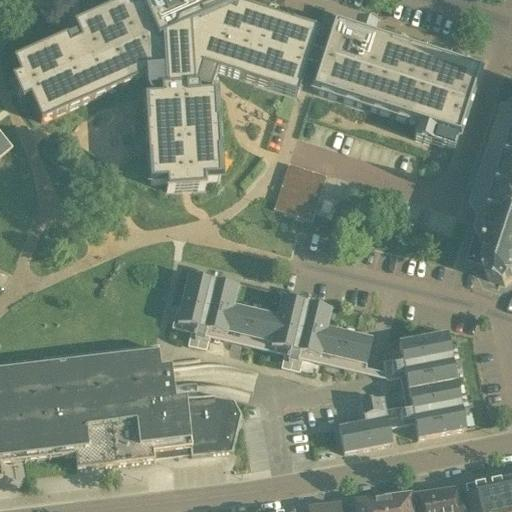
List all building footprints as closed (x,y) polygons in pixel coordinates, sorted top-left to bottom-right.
[(19,76),(11,80),(15,89),(17,93),(21,103),(29,100),(40,125),(143,80),(156,74),(163,91),(159,92),(160,100),(151,101),(144,101),(146,128),(144,128),(146,160),(148,159),(150,187),(165,186),(166,194),(181,193),(189,193),(204,192),(203,183),(219,182),(217,155),(219,155),(217,124),(215,124),(213,97),(207,97),(198,98),(197,89),(194,89),(201,68),(214,73),(216,73),(296,99),(306,69),(309,70),(319,73),(324,57),(314,54),(311,53),(317,33),(236,6),(233,14),(225,11),(228,10),(223,0),(130,0),(126,2),(73,26),(77,34),(66,38),(12,62),(19,76)] [(319,73),(312,94),(417,128),(412,142),(431,148),(431,147),(435,134),(456,141),(457,141),(479,74),(374,40),(377,31),(355,24),(352,33),(333,27),(324,57),(319,73)] [(511,104),(510,105),(508,112),(505,111),(503,107),(501,108),(503,114),(495,140),(490,138),(489,141),(494,143),(486,168),(481,166),(480,169),(484,171),(483,176),(479,174),(474,190),(478,191),(476,196),(472,195),(471,198),(475,199),(472,209),(466,211),(467,214),(470,212),(477,226),(465,263),(484,269),(488,281),(502,285),(511,280),(511,104)] [(0,157),(11,149),(0,135),(0,157)] [(326,178),(287,166),(273,212),(310,224),(326,178)] [(275,320),(230,309),(234,291),(186,279),(173,332),(188,335),(185,348),(203,352),(206,339),(282,357),(279,371),(297,375),(301,362),(361,376),(369,343),(323,331),(327,313),(279,301),(275,320)] [(462,433),(444,338),(396,347),(399,362),(381,366),(384,385),(402,381),(408,410),(383,415),(381,403),(358,407),(362,427),(335,432),(340,458),(389,448),(386,433),(411,428),(414,442),(462,433)] [(0,466),(23,464),(72,458),(74,473),(152,464),(151,455),(187,451),(188,459),(231,455),(240,417),(232,402),(212,399),(189,401),(173,403),(169,369),(157,370),(157,364),(155,351),(0,369),(0,466)] [(511,511),(511,479),(461,490),(467,511),(511,511)] [(453,491),(412,499),(416,511),(466,511),(464,504),(457,505),(453,491)] [(381,502),(382,511),(409,511),(408,501),(394,503),(394,501),(381,502)] [(382,511),(381,502),(365,504),(365,505),(352,507),(352,511),(382,511)]
